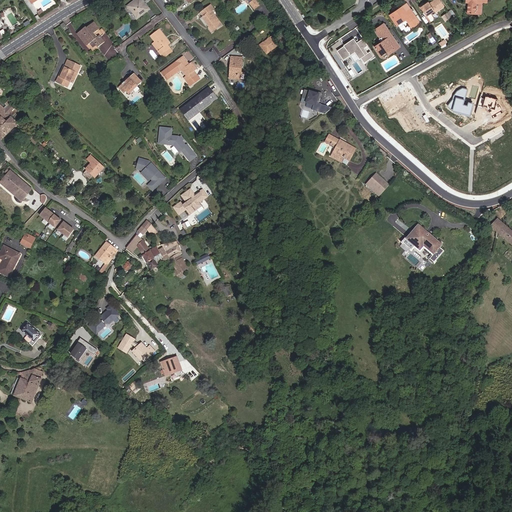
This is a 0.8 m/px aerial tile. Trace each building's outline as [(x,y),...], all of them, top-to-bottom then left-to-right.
[(150,12),(141,0),(139,0),(130,7),(140,20),(150,12)] [(141,0),(150,12),(154,9),(147,0),(141,0)] [(261,0),(258,0),(257,1),(256,2),(261,9),(266,5),(261,0)] [(430,2),(422,8),(428,17),(432,22),(434,20),(431,15),(436,12),(436,13),(445,7),(440,0),(436,0),(431,4),(430,2)] [(469,1),(469,4),(469,14),(476,15),(481,15),(481,4),(487,4),(487,0),(466,0),(466,1),(469,1)] [(208,17),(214,26),(217,30),(227,23),(217,10),(220,8),(217,4),(207,11),(210,15),(208,17)] [(420,23),(412,10),(408,12),(404,6),(399,10),(400,11),(393,16),(399,24),(407,19),(411,17),(413,20),(409,23),(411,25),(415,26),(420,23)] [(211,28),(214,26),(208,17),(205,20),(211,28)] [(401,48),(385,25),(377,31),(382,39),(384,38),(386,41),(377,48),(382,56),(395,47),(397,51),(401,48)] [(89,30),(82,35),(89,46),(91,44),(94,49),(97,46),(102,54),(109,49),(104,42),(108,40),(104,34),(101,35),(96,28),(91,32),(89,30)] [(161,47),(159,49),(163,55),(172,48),(168,44),(171,42),(162,30),(153,37),(158,43),(161,47)] [(279,33),(266,44),(273,52),(286,42),(279,33)] [(89,46),(82,35),(79,37),(87,47),(89,46)] [(353,38),(336,51),(343,60),(355,52),(364,64),(374,56),(371,51),(368,53),(364,48),(367,46),(362,39),(357,43),(353,38)] [(172,48),(163,55),(166,58),(174,51),(172,48)] [(176,70),(177,72),(184,68),(189,75),(187,77),(190,81),(191,83),(193,82),(192,80),(199,75),(196,70),(197,69),(193,63),(191,65),(189,62),(190,61),(187,56),(180,61),(165,72),(169,78),(174,75),(172,73),(176,70)] [(235,72),(246,74),(247,56),(237,56),(236,63),(237,64),(237,68),(236,68),(235,72)] [(62,76),(60,75),(58,81),(69,86),(70,83),(75,72),(78,73),(81,66),(70,61),(68,67),(66,67),(62,76)] [(143,83),(134,74),(129,78),(130,80),(128,82),(127,80),(123,84),(124,85),(120,88),(125,93),(128,90),(132,94),(143,83)] [(202,78),(199,75),(192,80),(193,82),(191,83),(193,85),(202,78)] [(209,87),(180,109),(189,120),(217,99),(209,87)] [(310,91),(305,89),(302,97),(307,99),(306,102),(314,105),(312,110),(325,114),(333,107),(319,103),(322,93),(310,89),(310,91)] [(10,107),(7,110),(1,116),(3,118),(0,120),(0,127),(1,128),(7,122),(4,119),(6,117),(9,120),(13,117),(9,114),(16,107),(12,104),(10,107)] [(0,129),(0,136),(3,139),(18,123),(13,117),(9,120),(7,122),(1,128),(0,129)] [(185,158),(191,153),(186,146),(184,148),(180,143),(177,140),(177,139),(170,137),(171,130),(160,127),(156,142),(172,146),(177,153),(179,151),(185,158)] [(323,139),(334,145),(337,141),(342,144),(343,141),(338,138),(327,132),(323,139)] [(38,142),(32,136),(29,139),(35,145),(38,142)] [(342,155),(347,157),(353,146),(343,141),(342,144),(337,141),(334,145),(330,151),(336,154),(335,157),(339,160),(342,155)] [(195,157),(191,153),(185,158),(189,163),(195,157)] [(139,159),(136,169),(143,171),(150,178),(152,181),(147,186),(151,191),(157,186),(154,183),(155,181),(159,185),(165,180),(150,162),(139,159)] [(103,166),(97,161),(94,164),(89,170),(96,175),(103,166)] [(30,190),(9,171),(1,181),(22,200),(30,190)] [(143,171),(141,173),(147,181),(150,178),(143,171)] [(390,185),(376,173),(366,184),(379,197),(390,185)] [(22,200),(1,181),(0,181),(0,183),(21,201),(22,200)] [(194,195),(190,189),(181,195),(186,202),(183,204),(181,202),(173,207),(179,214),(186,209),(189,214),(201,205),(199,201),(207,196),(202,189),(194,195)] [(54,214),(47,208),(41,215),(58,229),(60,226),(58,224),(66,214),(64,213),(63,214),(58,210),(54,214)] [(184,219),(189,216),(186,211),(180,214),(184,219)] [(143,235),(154,222),(150,218),(146,222),(138,231),(143,235)] [(511,230),(498,219),(491,226),(497,231),(498,232),(497,234),(499,235),(500,234),(511,244),(511,230)] [(75,230),(64,222),(59,229),(69,237),(75,230)] [(424,229),(417,222),(400,239),(408,247),(412,243),(417,248),(421,244),(430,252),(427,256),(431,260),(441,249),(437,245),(439,243),(428,233),(425,236),(421,232),(424,229)] [(30,247),(34,239),(25,234),(21,242),(30,247)] [(137,234),(126,247),(133,252),(138,247),(144,255),(151,251),(149,248),(144,241),(141,238),(137,234)] [(119,250),(108,241),(97,256),(108,265),(119,250)] [(171,248),(173,247),(170,243),(169,243),(162,244),(166,252),(171,248)] [(175,257),(171,248),(166,252),(162,244),(157,247),(162,255),(166,261),(175,257)] [(20,254),(4,246),(0,254),(0,257),(4,259),(0,266),(0,271),(9,277),(20,254)] [(144,255),(149,264),(162,255),(157,247),(151,251),(144,255)] [(162,255),(149,264),(153,271),(166,262),(166,261),(162,255)] [(176,258),(175,257),(166,261),(166,262),(171,260),(175,269),(177,268),(180,274),(184,272),(188,269),(180,255),(176,258)] [(132,266),(128,262),(123,267),(128,271),(132,266)] [(106,309),(107,311),(100,318),(100,321),(101,322),(99,324),(96,321),(89,327),(96,335),(105,327),(102,324),(104,323),(106,324),(109,324),(118,315),(117,314),(111,308),(109,306),(106,309)] [(21,331),(34,341),(40,334),(28,323),(21,331)] [(148,348),(143,343),(140,345),(134,342),(136,339),(128,335),(120,348),(128,353),(133,345),(138,348),(134,351),(142,359),(143,357),(146,361),(153,354),(148,348)] [(90,353),(94,348),(80,339),(77,344),(78,345),(73,352),(71,355),(80,362),(88,351),(90,353)] [(177,356),(162,363),(168,375),(183,369),(177,356)] [(21,372),(17,372),(16,375),(23,375),(15,395),(32,403),(42,379),(41,378),(44,372),(41,370),(42,368),(38,366),(30,370),(25,372),(21,372)]
